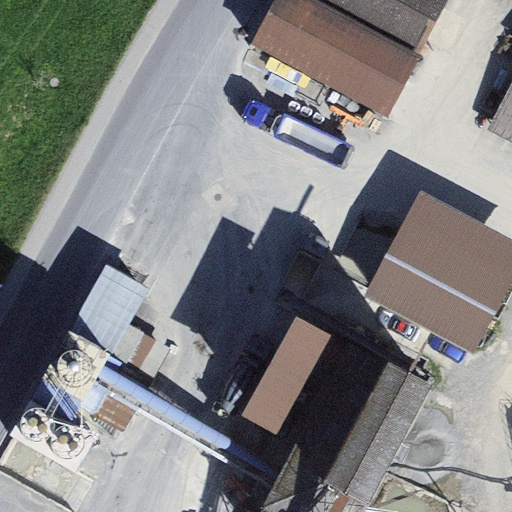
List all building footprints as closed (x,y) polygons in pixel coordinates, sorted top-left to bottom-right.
[(277,0),(252,50),(388,120),(450,0),(277,0)] [(511,84),(486,131),(511,143),(511,84)] [(511,310),(511,242),(418,195),(366,298),(487,359),(511,310)] [(149,291),(106,268),(12,440),(76,478),(95,444),(80,436),(90,414),(125,431),(166,348),(130,328),(149,291)] [(329,342),(296,325),(241,423),(278,442),(329,342)] [(431,393),(350,348),(284,472),(366,511),(431,393)]
